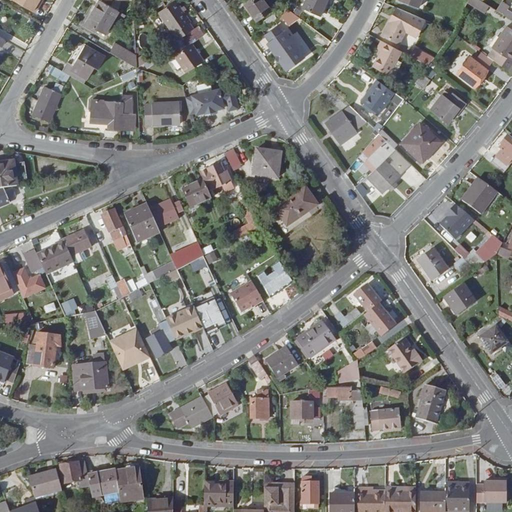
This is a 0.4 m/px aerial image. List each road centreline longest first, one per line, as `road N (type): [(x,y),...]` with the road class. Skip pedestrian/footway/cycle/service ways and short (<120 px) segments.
road 1 (residential): [(70,435),(300,457),(509,433)]
road 2 (residential): [(377,247),(225,359),(70,435)]
road 3 (residential): [(377,247),(509,433)]
road 4 (residential): [(377,247),(511,97)]
road 5 (residential): [(282,109),(377,247)]
road 6 (residential): [(147,171),(0,240)]
road 7 (residential): [(0,135),(147,171)]
road 8 (residential): [(282,109),(147,171)]
road 9 (residential): [(371,0),(338,54),(282,109)]
road 10 (residential): [(68,0),(0,117)]
road 11 (residential): [(208,0),(282,109)]
